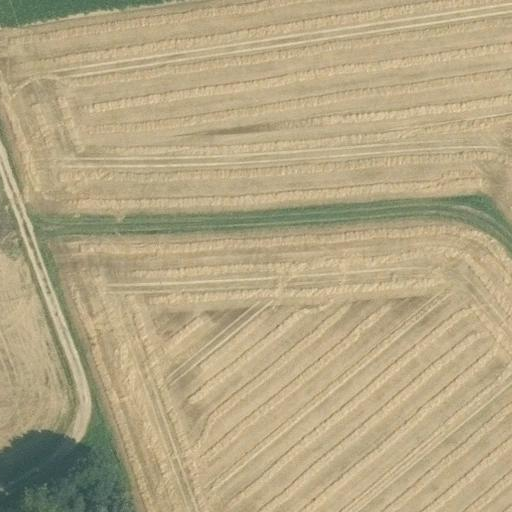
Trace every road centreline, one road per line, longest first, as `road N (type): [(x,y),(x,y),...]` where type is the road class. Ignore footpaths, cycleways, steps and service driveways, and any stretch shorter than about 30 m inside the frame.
road 1 (track): [(27,231),(458,209),(480,215),(511,244)]
road 2 (track): [(0,150),(84,396),(83,427),(71,450),(0,496)]
